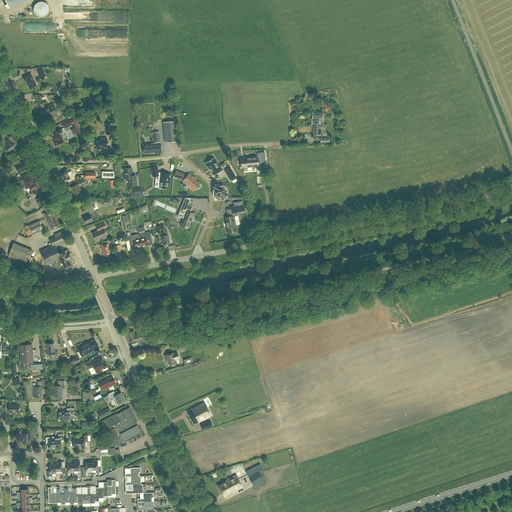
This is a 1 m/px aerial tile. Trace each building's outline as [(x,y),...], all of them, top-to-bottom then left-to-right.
[(4,0),(9,9),(27,0),(0,0),(0,1),(2,0),(4,0)] [(42,68),(37,71),(40,78),(46,76),(42,68)] [(36,85),(31,73),(23,77),(25,81),(26,81),(29,89),(36,85)] [(56,109),(53,103),(45,107),(45,108),(40,111),(42,115),(43,114),(43,115),(56,109)] [(50,118),(59,114),(56,109),(43,115),(43,114),(42,115),(44,120),(49,117),(50,118)] [(321,123),(319,123),(319,118),(323,118),(322,113),(312,113),(312,118),(311,118),(311,123),(312,123),(313,135),(321,135),(321,123)] [(74,118),(68,121),(62,124),(64,128),(70,126),(72,125),(76,133),(80,132),(74,118)] [(165,142),(177,141),(175,121),(163,122),(165,142)] [(52,137),(54,142),(53,142),(55,146),(60,144),(60,143),(65,141),(63,136),(63,135),(60,129),(51,133),(53,133),(54,135),(52,137)] [(20,143),(13,134),(8,137),(11,141),(4,146),(9,152),(20,143)] [(97,139),(97,150),(104,149),(103,147),(106,147),(106,148),(107,148),(106,138),(99,138),(100,141),(97,141),(97,139)] [(148,145),(143,146),(144,152),(154,151),(155,154),(161,153),(160,143),(148,144),(148,145)] [(245,161),(244,161),(244,164),(245,164),(245,167),(258,166),(258,164),(265,164),(264,152),(256,153),(256,156),(252,157),(244,158),(245,161)] [(214,157),(205,163),(209,170),(209,169),(213,175),(221,171),(219,167),(220,166),(214,157)] [(13,162),(12,165),(13,167),(16,166),(19,173),(29,168),(25,161),(21,163),(19,159),(13,162)] [(124,173),(124,179),(128,178),(129,186),(137,185),(135,175),(132,175),(131,167),(128,168),(128,167),(123,168),(124,173)] [(62,182),(71,178),(67,169),(58,173),(62,182)] [(232,172),(227,175),(230,180),(235,177),(232,172)] [(159,187),(168,188),(168,183),(169,183),(170,174),(160,173),(160,179),(158,179),(158,187),(159,187)] [(195,180),(196,179),(189,173),(183,181),(189,186),(188,187),(193,191),(195,188),(196,189),(200,184),(195,180)] [(31,176),(18,182),(21,188),(25,185),(26,187),(29,186),(31,190),(38,187),(35,182),(34,183),(31,176)] [(76,184),(71,187),(75,194),(81,191),(79,187),(86,184),(83,178),(75,181),(76,184)] [(214,188),(214,190),(216,190),(216,191),(216,194),(215,194),(216,194),(218,196),(218,197),(218,196),(221,197),(222,196),(224,194),(224,195),(224,194),(224,191),(223,191),(222,189),(221,188),(218,188),(218,189),(214,188)] [(47,206),(42,196),(36,199),(40,209),(47,206)] [(184,220),(182,225),(184,226),(186,227),(188,228),(189,225),(190,221),(191,221),(190,220),(191,219),(192,219),(191,218),(193,214),(189,212),(191,207),(192,208),(196,198),(185,197),(185,198),(180,209),(185,211),(184,212),(182,218),(184,219),(184,220)] [(220,213),(227,212),(225,202),(219,203),(220,213)] [(90,209),(91,212),(93,215),(90,216),(89,214),(86,215),(86,216),(83,217),(83,218),(85,223),(90,221),(92,220),(97,218),(95,214),(94,211),(98,209),(97,206),(96,203),(94,204),(93,203),(81,209),(82,209),(83,212),(90,209)] [(244,205),(231,207),(232,213),(245,211),(244,205)] [(59,225),(52,209),(42,214),(49,230),(59,225)] [(234,216),(225,217),(228,232),(235,231),(234,225),(236,225),(234,216)] [(30,233),(41,228),(37,218),(26,223),(30,233)] [(103,229),(107,228),(104,222),(96,226),(97,230),(92,233),(96,241),(106,236),(103,229)] [(163,244),(169,243),(168,234),(167,234),(166,230),(163,231),(163,235),(161,236),(163,244)] [(56,252),(58,251),(55,244),(66,239),(62,231),(54,235),(55,237),(49,240),(52,246),(40,251),(44,261),(58,255),(56,252)] [(141,246),(147,245),(146,240),(151,239),(150,232),(139,234),(141,246)] [(134,242),(135,247),(141,246),(139,234),(127,236),(128,243),(134,242)] [(108,244),(101,246),(103,255),(104,255),(104,256),(109,255),(109,254),(110,253),(108,244)] [(27,263),(32,250),(28,248),(22,261),(27,263)] [(73,266),(72,263),(69,258),(71,257),(69,253),(68,253),(67,250),(64,251),(63,249),(58,252),(58,251),(56,252),(58,255),(44,261),(47,266),(54,262),(58,271),(62,268),(63,270),(67,272),(71,270),(73,266)] [(138,333),(139,335),(137,336),(135,336),(133,331),(128,333),(131,344),(139,341),(144,339),(145,341),(149,340),(146,330),(138,333)] [(75,346),(81,357),(94,350),(96,353),(100,351),(98,347),(95,339),(85,344),(81,346),(80,344),(75,346)] [(51,354),(51,359),(58,359),(58,351),(54,351),(53,343),(45,344),(47,344),(47,351),(47,354),(46,354),(51,354)] [(21,362),(33,362),(32,345),(20,345),(21,362)] [(173,352),(165,355),(166,359),(167,358),(169,366),(177,364),(175,359),(179,358),(177,352),(173,353),(173,352)] [(78,356),(69,359),(71,366),(81,362),(78,356)] [(89,369),(94,366),(97,373),(102,371),(102,369),(108,367),(105,362),(102,363),(101,361),(103,361),(101,357),(87,364),(89,369)] [(108,378),(106,379),(105,376),(97,380),(102,390),(116,382),(113,376),(109,379),(108,378)] [(41,389),(44,389),(44,380),(41,380),(41,381),(37,381),(38,387),(33,387),(34,387),(34,390),(35,390),(35,397),(33,397),(41,397),(41,389)] [(61,388),(65,388),(64,381),(58,381),(58,386),(53,386),(54,386),(54,389),(55,389),(55,396),(53,396),(53,397),(62,396),(61,388)] [(118,403),(125,400),(121,392),(115,395),(113,391),(108,394),(111,400),(112,399),(115,405),(118,403)] [(82,400),(82,401),(94,400),(89,392),(82,392),(82,396),(85,396),(85,400),(82,400)] [(197,422),(197,423),(211,415),(204,402),(187,411),(193,424),(197,422)] [(141,432),(137,425),(135,426),(134,423),(136,421),(129,407),(122,411),(117,414),(102,421),(106,428),(108,431),(107,432),(114,446),(121,442),(124,440),(124,441),(141,432)] [(69,415),(75,415),(74,408),(67,409),(67,412),(59,412),(59,421),(59,419),(66,418),(66,419),(69,419),(69,420),(70,420),(69,415)] [(30,443),(29,439),(33,439),(33,437),(33,430),(26,430),(26,433),(22,434),(23,444),(30,443)] [(55,447),(61,447),(61,440),(64,440),(63,434),(58,434),(58,437),(54,437),(54,440),(55,440),(55,447)] [(79,439),(79,436),(75,437),(75,434),(69,434),(70,440),(73,440),(73,446),(79,446),(79,439)] [(82,439),(79,439),(79,446),(79,448),(85,448),(85,442),(88,442),(88,436),(82,436),(82,439)] [(55,440),(54,440),(51,440),(51,437),(45,437),(46,443),(49,443),(49,449),(55,449),(55,447),(55,440)] [(91,460),(91,463),(92,470),(96,470),(96,472),(101,472),(101,466),(98,466),(97,460),(91,460)] [(65,467),(62,468),(61,461),(55,462),(55,464),(56,471),(59,471),(60,474),(65,473),(65,470),(65,467)] [(74,470),(78,470),(78,473),(83,473),(83,469),(83,467),(80,467),(79,461),(73,461),(73,463),(74,470)] [(73,463),(67,463),(68,470),(65,470),(65,473),(65,476),(70,476),(70,473),(74,473),(74,470),(73,463)] [(86,476),(86,475),(88,475),(88,472),(92,472),(92,470),(91,463),(85,463),(86,469),(83,469),(83,473),(83,475),(83,476),(86,476)] [(55,464),(49,464),(50,470),(47,470),(47,476),(52,476),(52,473),(56,473),(56,471),(55,464)] [(260,472),(263,471),(263,470),(259,464),(246,471),(247,474),(258,469),(260,472)] [(125,477),(130,476),(139,476),(138,472),(140,472),(140,467),(130,468),(130,473),(125,473),(125,477)] [(258,469),(247,474),(254,487),(264,481),(258,469)] [(218,486),(224,497),(242,487),(236,474),(226,480),(222,482),(223,483),(218,486)] [(141,484),(140,476),(139,476),(130,476),(130,481),(125,482),(125,485),(132,485),(141,484)] [(115,494),(115,485),(115,480),(112,480),(112,485),(107,486),(107,496),(111,496),(111,494),(115,494)] [(103,482),(103,485),(104,487),(98,488),(99,498),(103,498),(103,496),(107,496),(107,486),(107,482),(103,482)] [(127,490),(125,490),(125,493),(127,493),(131,493),(143,493),(146,493),(146,484),(142,484),(141,484),(132,485),(132,490),(127,490)] [(48,503),(57,503),(56,493),(51,493),(51,487),(48,487),(48,503)] [(82,493),(82,504),(90,503),(90,493),(90,487),(87,488),(87,493),(82,493)] [(99,501),(99,498),(98,488),(98,487),(95,487),(95,493),(90,493),(90,503),(95,503),(95,501),(99,501)] [(74,504),(74,502),(73,494),(68,494),(68,488),(65,488),(65,494),(65,502),(69,502),(69,504),(74,504)] [(78,504),(82,504),(82,493),(76,494),(76,488),(73,488),(73,494),(74,502),(77,502),(78,504)] [(61,503),(61,504),(65,504),(65,502),(65,494),(60,494),(59,489),(56,489),(56,493),(57,503),(61,503)] [(143,498),(137,498),(137,502),(143,501),(151,501),(151,497),(153,497),(153,492),(146,493),(143,493),(143,498)] [(143,506),(138,507),(138,510),(145,510),(154,509),(153,501),(151,501),(143,501),(143,506)]
